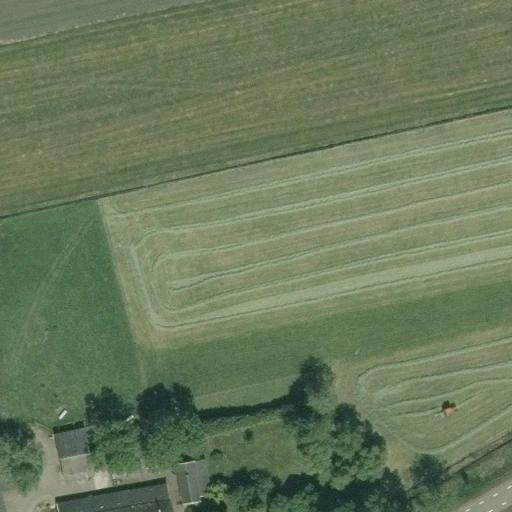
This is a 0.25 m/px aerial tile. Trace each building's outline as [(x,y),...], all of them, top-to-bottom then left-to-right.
[(64,483),(96,477),(85,428),(55,435),(64,483)] [(303,462),(329,460),(327,433),(302,435),(303,462)] [(200,461),(198,447),(175,451),(177,465),(183,504),(200,501),(200,497),(211,495),(205,460),(200,461)] [(17,490),(11,469),(0,471),(0,494),(4,493),(17,490)] [(170,511),(166,486),(129,493),(128,492),(58,504),(59,511),(170,511)]
